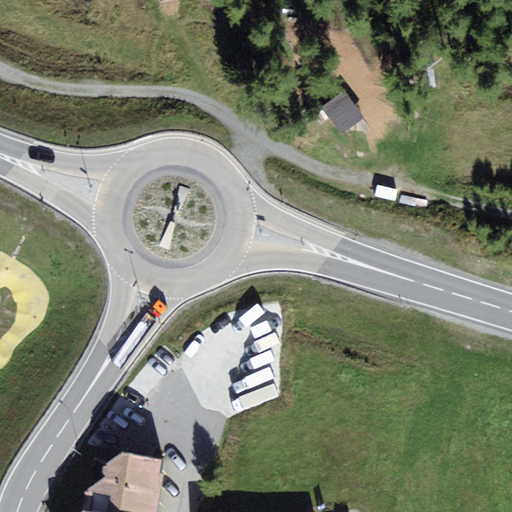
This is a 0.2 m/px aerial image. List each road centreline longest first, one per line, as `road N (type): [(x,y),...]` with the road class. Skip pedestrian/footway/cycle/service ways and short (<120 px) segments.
road 1 (track): [(0,68),(66,87),(180,92),(316,167),(511,214)]
road 2 (primary): [(511,312),(241,229)]
road 3 (tertiary): [(150,279),(17,511)]
road 4 (primary): [(241,229),(235,186),(203,157),(182,151),(139,162),(113,196)]
road 5 (primary): [(113,196),(0,155)]
